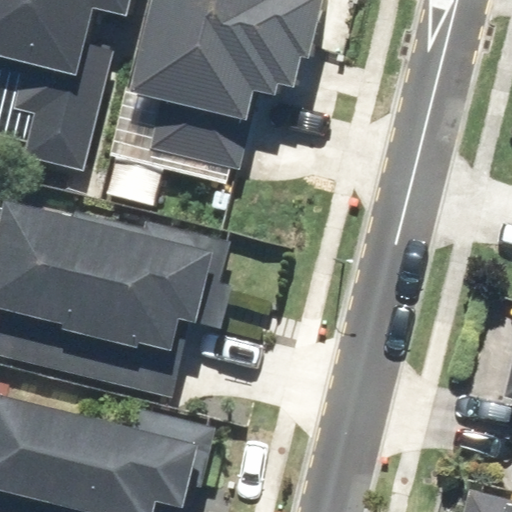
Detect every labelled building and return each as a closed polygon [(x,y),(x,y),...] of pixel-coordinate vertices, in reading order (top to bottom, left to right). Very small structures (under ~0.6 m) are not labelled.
[(0,68),(13,72),(16,56),(42,63),(30,110),(50,115),(39,158),(99,172),(129,51),(111,47),(120,10),(155,19),(159,0),(0,0),(0,4),(0,68)] [(180,0),(159,94),(176,98),(164,150),(256,171),(268,119),(275,121),(282,92),(305,97),(307,85),(323,88),(330,57),(338,59),(351,0),(180,0)] [(176,155),(129,148),(121,200),(168,207),(176,155)] [(91,218),(32,204),(7,305),(20,308),(9,356),(186,399),(205,320),(222,324),(235,269),(240,270),(246,244),(160,223),(158,231),(92,215),(91,218)] [(0,449),(0,511),(181,511),(185,501),(211,508),(232,429),(155,409),(150,429),(20,395),(6,451),(0,449)] [(511,511),(511,496),(497,492),(492,511),(511,511)]
